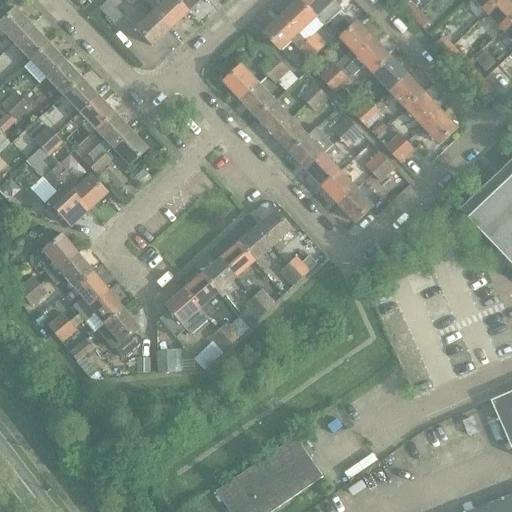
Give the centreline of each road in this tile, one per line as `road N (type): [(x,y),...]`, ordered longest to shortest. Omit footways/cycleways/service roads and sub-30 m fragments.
road 1 (residential): [(149,283),(109,236),(225,125)]
road 2 (residential): [(328,454),(398,407),(450,399),(511,372)]
road 3 (residential): [(350,254),(483,132)]
road 4 (residential): [(350,254),(225,125)]
road 5 (residential): [(483,132),(365,0)]
road 6 (residential): [(183,71),(151,93),(56,0)]
